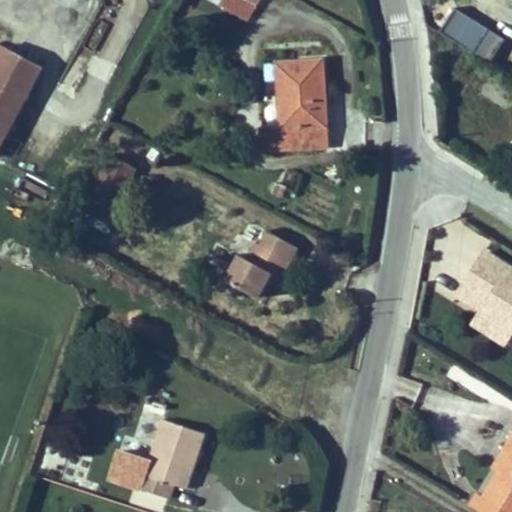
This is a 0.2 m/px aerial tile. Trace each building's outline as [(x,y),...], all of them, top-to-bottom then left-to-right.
[(183,0),(238,32),(249,14),(225,0),(183,0)] [(225,0),(249,14),(256,0),(225,0)] [(491,61),(504,40),(455,8),(441,28),(491,61)] [(0,131),(34,70),(0,51),(0,131)] [(270,138),(249,139),(250,160),(316,157),(312,70),(267,72),(270,138)] [(125,180),(99,164),(75,206),(101,221),(125,180)] [(227,270),(213,295),(246,313),(254,300),(259,290),(269,296),(287,264),(257,246),(248,261),(244,260),(235,275),(227,270)] [(511,290),(503,284),(508,276),(483,259),(461,292),(486,308),(478,322),(510,343),(511,344),(511,290)] [(511,278),(508,276),(503,284),(511,290),(511,278)] [(269,296),(259,290),(254,300),(263,306),(269,296)] [(453,305),(478,322),(486,308),(461,292),(453,305)] [(507,341),(478,322),(470,333),(500,352),(507,341)] [(139,492),(168,500),(172,485),(185,490),(203,434),(160,420),(159,421),(139,492)] [(494,477),(476,507),(482,511),(511,511),(511,431),(497,458),(503,462),(494,477)] [(503,462),(497,458),(487,474),(494,477),(503,462)] [(482,511),(476,507),(469,503),(463,511),(482,511)]
